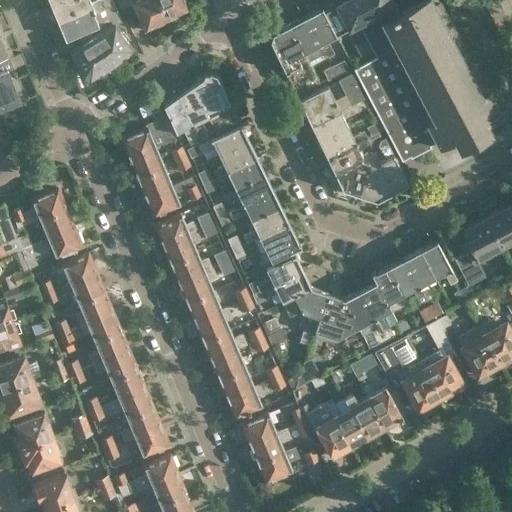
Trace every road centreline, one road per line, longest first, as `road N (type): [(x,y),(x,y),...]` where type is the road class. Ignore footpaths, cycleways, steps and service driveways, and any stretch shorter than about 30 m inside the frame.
road 1 (residential): [(511,163),(382,232),(322,216),(226,21)]
road 2 (residential): [(74,124),(236,511)]
road 3 (residential): [(311,511),(511,404)]
road 4 (residential): [(74,124),(226,21)]
road 5 (residential): [(74,124),(22,0)]
